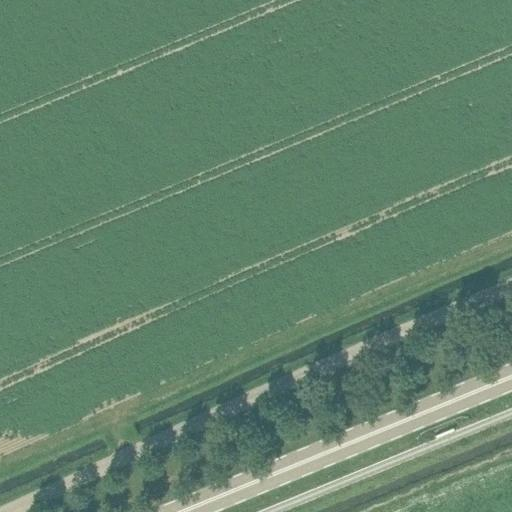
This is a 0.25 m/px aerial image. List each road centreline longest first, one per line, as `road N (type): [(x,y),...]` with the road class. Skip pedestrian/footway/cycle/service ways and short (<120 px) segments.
road 1 (unclassified): [(3,511),(511,282)]
road 2 (primary): [(175,511),(511,374)]
